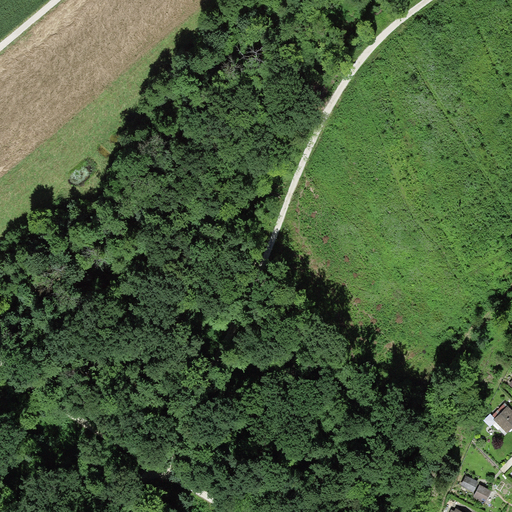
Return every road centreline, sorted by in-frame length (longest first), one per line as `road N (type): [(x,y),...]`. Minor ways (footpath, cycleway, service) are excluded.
road 1 (track): [(426,0),(370,48),(319,128),(252,293),(161,469),(89,511)]
road 2 (track): [(237,511),(0,357)]
